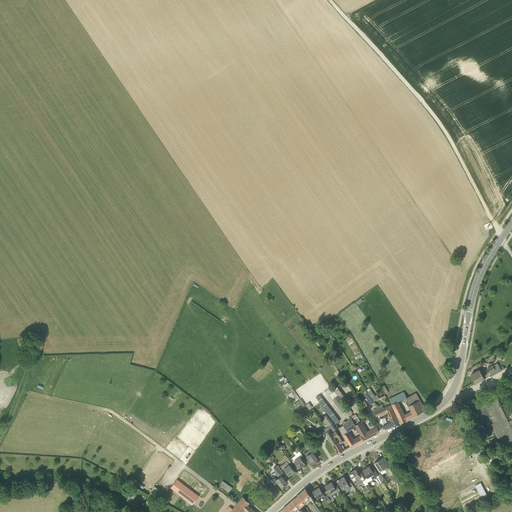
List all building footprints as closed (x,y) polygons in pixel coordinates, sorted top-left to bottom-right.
[(501,370),(497,363),(487,368),(490,372),(492,376),(501,370)] [(471,375),(475,383),(484,377),(480,370),(471,375)] [(292,388),(289,390),(291,392),(294,397),(295,397),(296,396),(299,400),(301,399),(298,395),(292,388)] [(347,400),(338,388),(335,391),(343,402),(347,400)] [(371,390),(368,392),(374,401),(379,398),(377,394),(375,395),(371,390)] [(407,397),(404,391),(388,399),(400,422),(407,419),(410,418),(425,410),(422,404),(416,393),(407,397)] [(320,394),(316,397),(322,406),(326,410),(336,423),(340,421),(320,394)] [(365,396),(370,404),(373,402),(368,394),(365,396)] [(483,405),(490,420),(491,419),(493,423),(492,424),(502,446),(511,441),(511,429),(497,398),(483,405)] [(299,400),(298,400),(294,403),(297,408),(304,404),(301,399),(299,400)] [(389,417),(389,418),(394,415),(389,404),(374,412),(376,416),(386,411),(389,417)] [(483,405),(476,409),(483,423),(490,420),(483,405)] [(326,414),(321,418),(327,426),(327,427),(332,423),(326,414)] [(385,417),(380,419),(383,424),(385,429),(394,425),(399,423),(394,415),(389,418),(388,418),(389,421),(387,422),(385,417)] [(357,416),(352,419),(356,425),(356,426),(362,435),(361,435),(363,439),(364,439),(379,431),(379,430),(379,431),(377,428),(374,424),(369,427),(370,429),(367,431),(361,421),(360,422),(357,416)] [(343,425),(339,427),(350,447),(351,446),(357,443),(360,441),(363,439),(361,435),(361,434),(360,435),(353,439),(349,431),(353,428),(356,427),(356,426),(356,425),(352,419),(351,417),(348,419),(348,420),(345,422),(345,421),(342,422),(343,425)] [(305,428),(306,429),(308,433),(314,429),(312,426),(311,425),(305,428)] [(327,426),(323,428),(333,444),(337,442),(335,438),(338,436),(339,435),(335,431),(332,433),(327,427),(327,426)] [(337,442),(333,444),(338,454),(343,451),(339,444),(341,444),(341,442),(338,436),(335,438),(337,442)] [(418,450),(409,453),(418,473),(426,469),(425,466),(426,466),(427,466),(441,461),(445,472),(442,473),(445,479),(449,478),(450,479),(447,481),(450,488),(469,481),(467,473),(465,474),(464,470),(467,469),(460,450),(456,451),(456,449),(458,448),(453,436),(445,439),(446,441),(443,443),(441,438),(421,446),(423,451),(419,452),(418,450)] [(310,454),(307,456),(312,463),(318,458),(313,452),(312,451),(310,454)] [(286,461),(280,466),(283,469),(284,469),(289,475),(292,473),(293,476),(294,475),(293,475),(296,473),(295,471),(290,465),(292,463),(285,454),(283,456),(287,461),(286,461)] [(294,461),(299,467),(305,463),(300,456),(294,461)] [(390,466),(385,458),(384,456),(375,462),(380,471),(384,468),(385,469),(390,466)] [(277,465),(274,467),(279,473),(280,473),(281,475),(284,474),(280,469),(277,465)] [(369,466),(363,470),(368,477),(370,476),(372,479),(372,480),(374,478),(378,484),(383,481),(380,477),(378,474),(374,468),(372,469),(369,466)] [(277,475),(271,479),(274,484),(277,482),(281,486),(287,482),(281,475),(280,473),(279,473),(274,467),(273,468),(276,471),(275,472),(277,475)] [(356,469),(349,473),(355,482),(356,485),(362,481),(365,486),(364,486),(365,487),(366,490),(368,492),(372,489),(367,482),(365,479),(361,471),(358,473),(356,469)] [(353,485),(349,478),(346,480),(344,476),(341,478),(342,479),(338,481),(345,492),(349,490),(348,488),(353,485)] [(177,479),(170,487),(193,504),(199,496),(177,479)] [(232,487),(222,480),(219,485),(229,492),(232,487)] [(337,493),(341,491),(337,484),(334,485),(332,481),(325,485),(330,493),(327,494),(327,495),(331,501),(334,499),(332,495),(336,493),(337,493)] [(313,491),(317,498),(324,494),(319,487),(313,491)] [(306,488),(298,495),(304,503),(307,500),(306,499),(311,496),(306,488)] [(282,510),(283,511),(303,511),(299,507),(304,503),(298,495),(293,500),(287,505),(282,510)] [(243,496),(237,504),(238,504),(244,509),(245,509),(247,511),(255,511),(247,505),(250,502),(243,496)] [(437,496),(431,499),(434,505),(440,502),(437,496)]
